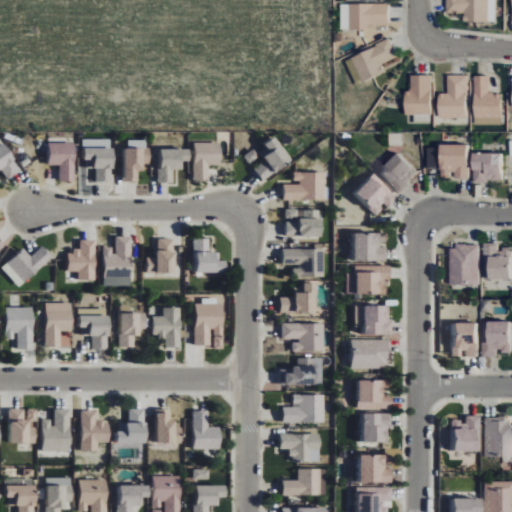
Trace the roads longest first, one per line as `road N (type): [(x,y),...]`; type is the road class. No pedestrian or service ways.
road 1 (residential): [(246,511),(242,214)]
road 2 (residential): [(418,511),(423,218)]
road 3 (residential): [(0,380),(246,380)]
road 4 (residential): [(18,210),(242,214)]
